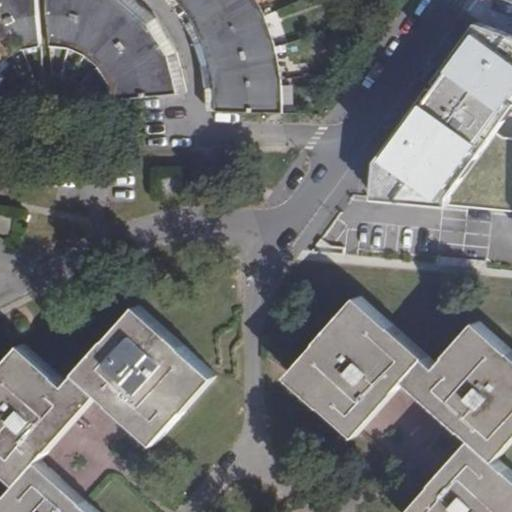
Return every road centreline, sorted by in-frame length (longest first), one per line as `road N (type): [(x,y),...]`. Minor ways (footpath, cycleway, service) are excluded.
road 1 (residential): [(453,0),(356,136),(198,134)]
road 2 (residential): [(198,134),(0,139)]
road 3 (residential): [(159,0),(189,51),(198,134)]
